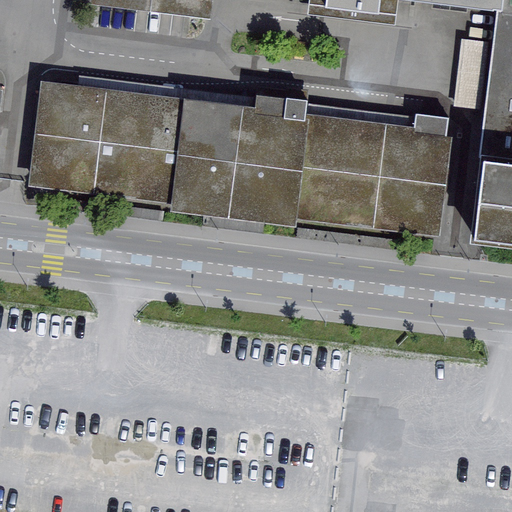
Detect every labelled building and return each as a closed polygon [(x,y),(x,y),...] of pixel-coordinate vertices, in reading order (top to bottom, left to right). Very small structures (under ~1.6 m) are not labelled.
[(102,0),(206,13),(208,0),(102,0)] [(326,0),(325,6),(379,13),(380,0),(413,0),(502,11),(503,0),(326,0)] [(511,0),(503,0),(502,11),(511,11),(511,0)] [(511,11),(502,11),(484,157),(511,159),(511,11)] [(465,41),(457,105),(479,108),(486,43),(465,41)] [(254,112),(46,86),(34,180),(177,198),(176,205),(293,219),(293,213),(435,230),(449,117),(416,113),(414,132),(305,118),(307,99),(257,93),(254,112)] [(511,159),(484,157),(474,238),(511,242),(511,159)]
